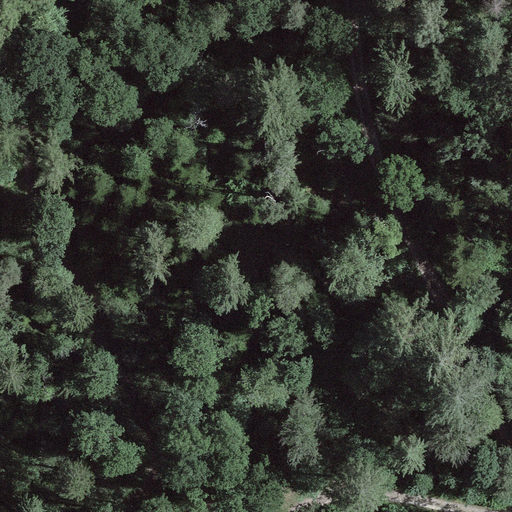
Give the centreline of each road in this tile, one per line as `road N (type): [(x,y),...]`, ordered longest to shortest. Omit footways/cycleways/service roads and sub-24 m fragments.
road 1 (track): [(511,452),(368,132),(351,0)]
road 2 (track): [(474,511),(338,491),(301,511)]
